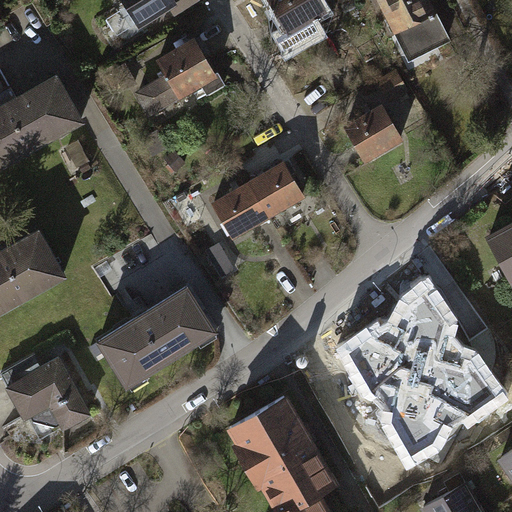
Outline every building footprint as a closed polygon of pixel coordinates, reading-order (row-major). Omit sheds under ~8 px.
[(176,0),(117,0),(135,31),(179,6),(176,0)] [(326,9),(320,0),(271,0),(289,30),(326,9)] [(374,0),(377,4),(382,2),(407,50),(422,42),(426,50),(448,38),(428,0),(374,0)] [(194,34),(152,56),(173,98),(215,76),(194,34)] [(54,73),(0,102),(0,162),(79,119),(54,73)] [(382,84),(389,97),(406,87),(399,74),(382,84)] [(382,105),(347,126),(366,158),(401,137),(382,105)] [(283,160),(249,179),(269,213),(303,193),(283,160)] [(249,179),(215,199),(235,232),(269,213),(249,179)] [(511,210),(489,221),(511,271),(511,210)] [(38,224),(0,244),(0,311),(66,274),(38,224)] [(184,278),(94,333),(126,383),(215,329),(184,278)] [(61,344),(3,374),(25,416),(51,403),(64,427),(95,411),(61,344)] [(283,388),(231,418),(282,507),(273,511),(330,511),(318,490),(335,480),(303,424),(283,388)] [(511,448),(501,456),(511,471),(511,448)] [(484,511),(466,480),(424,505),(428,511),(484,511)]
